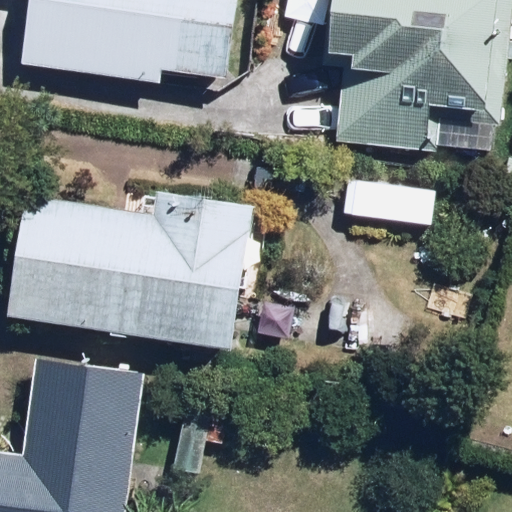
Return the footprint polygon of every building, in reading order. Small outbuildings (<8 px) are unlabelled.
[(245,0),(36,0),(30,73),(167,85),(168,75),(238,82),(245,0)] [(511,0),(339,0),(337,63),(347,63),(344,146),(508,151),(511,0)] [(446,180),(366,172),(360,230),(441,238),(446,180)] [(31,199),(15,321),(242,351),(261,207),(125,190),(122,210),(31,199)] [(0,511),(130,511),(147,375),(55,365),(43,469),(0,464),(0,511)]
